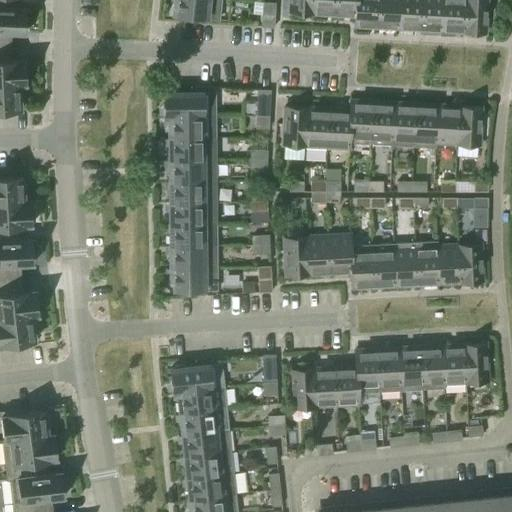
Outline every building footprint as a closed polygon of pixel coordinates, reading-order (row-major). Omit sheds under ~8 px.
[(173,0),(172,14),(218,19),(220,0),(173,0)] [(311,14),(312,0),(289,0),(289,12),(311,14)] [(312,0),(311,14),(333,15),(333,0),(312,0)] [(333,0),(333,15),(354,16),(355,16),(355,0),(333,0)] [(355,0),(355,16),(354,16),(353,26),(376,27),(377,0),(355,0)] [(398,0),(377,0),(376,27),(397,28),(398,0)] [(420,0),(398,0),(397,28),(419,29),(420,0)] [(420,0),(419,29),(441,31),(442,0),(420,0)] [(442,0),(441,31),(462,32),(463,0),(442,0)] [(486,0),(463,0),(462,32),(485,33),(486,0)] [(275,2),(274,2),(262,2),(261,26),(273,27),(275,2)] [(0,32),(24,33),(25,8),(3,7),(2,8),(0,7),(0,32)] [(0,60),(0,85),(21,84),(21,85),(25,85),(24,59),(0,60)] [(0,85),(0,110),(20,109),(20,96),(22,96),(21,85),(21,84),(0,85)] [(256,115),(269,116),(270,90),(257,89),(256,115)] [(214,92),(202,92),(178,92),(176,90),(169,90),(167,92),(163,92),(163,117),(168,117),(168,116),(214,115),(214,92)] [(349,100),(349,110),(350,110),(348,142),(349,143),(370,144),(372,101),(349,100)] [(372,101),(370,144),(391,145),(394,102),(372,101)] [(415,103),(394,102),(391,145),(413,146),(415,103)] [(437,105),(415,103),(413,146),(435,147),(435,142),(437,105)] [(459,106),(437,105),(435,142),(456,144),(459,106)] [(304,145),(306,107),(284,106),(282,144),(304,145)] [(459,106),(456,144),(478,145),(481,107),(459,106)] [(306,107),(304,145),(326,146),(328,109),(306,107)] [(328,109),(326,146),(348,148),(349,143),(348,142),(350,110),(349,110),(328,109)] [(214,137),(214,115),(168,116),(168,117),(168,137),(214,137)] [(269,116),(256,115),(255,127),(268,128),(269,116)] [(215,159),(214,137),(168,137),(169,159),(215,159)] [(250,149),(250,158),(266,159),(267,150),(250,149)] [(266,159),(250,158),(249,168),(266,169),(266,159)] [(215,180),(215,159),(169,159),(169,181),(215,180)] [(0,201),(26,201),(26,200),(25,189),(23,189),(22,176),(1,177),(0,173),(0,201)] [(215,202),(215,180),(169,181),(169,202),(215,202)] [(303,191),(303,181),(288,181),(288,191),(303,191)] [(325,191),(325,181),(310,181),(310,191),(325,191)] [(339,181),(325,181),(325,191),(339,191),(339,181)] [(368,191),(368,181),(353,181),(353,191),(368,191)] [(368,181),(368,191),(382,191),(382,181),(368,181)] [(411,191),(411,181),(396,181),(396,191),(411,191)] [(411,181),(411,191),(425,191),(425,181),(411,181)] [(440,191),(454,191),(454,181),(440,181),(440,191)] [(473,191),(487,191),(487,181),(473,181),(473,191)] [(250,201),(266,201),(266,191),(249,192),(250,201)] [(325,191),(310,191),(310,202),(325,202),(325,191)] [(325,191),(325,202),(339,202),(339,191),(325,191)] [(304,207),(304,197),(290,197),(290,207),(304,207)] [(369,207),(369,197),(355,197),(355,207),(369,207)] [(369,197),(369,207),(384,207),(384,197),(369,197)] [(412,207),(412,197),(398,197),(398,207),(412,207)] [(427,197),(412,197),(412,207),(427,207),(427,197)] [(456,207),(456,197),(441,197),(441,207),(456,207)] [(487,208),(487,197),(473,197),(473,207),(487,208)] [(0,201),(0,240),(7,240),(6,226),(30,225),(29,200),(26,200),(26,201),(0,201)] [(267,210),(266,201),(250,201),(250,211),(267,210)] [(215,223),(215,202),(169,202),(169,224),(215,223)] [(215,245),(215,223),(169,224),(169,245),(215,245)] [(252,245),(268,244),(268,234),(252,235),(252,245)] [(349,234),(327,235),(329,273),(350,272),(349,245),(350,245),(349,234)] [(327,235),(305,236),(307,274),(329,273),(327,235)] [(307,274),(305,236),(283,237),(285,275),(307,274)] [(7,240),(0,240),(0,279),(9,279),(8,265),(32,264),(31,238),(7,240)] [(436,245),(437,245),(436,240),(414,242),(417,284),(438,283),(436,245)] [(417,284),(414,242),(392,243),(395,285),(417,284)] [(395,285),(392,243),(371,244),(373,287),(395,285)] [(480,243),(457,244),(460,282),(482,281),(480,243)] [(269,253),(268,244),(252,245),(253,254),(269,253)] [(371,244),(350,245),(349,245),(350,272),(351,288),(373,287),(371,244)] [(457,244),(437,245),(436,245),(438,283),(460,282),(457,244)] [(215,267),(215,245),(169,245),(170,267),(215,267)] [(257,266),(258,292),(271,292),(270,266),(257,266)] [(215,267),(170,267),(170,289),(216,289),(215,267)] [(9,279),(0,279),(0,319),(34,315),(34,316),(37,316),(34,290),(10,293),(9,279)] [(252,281),(242,282),(243,293),(253,293),(252,281)] [(35,327),(34,316),(34,315),(0,319),(0,348),(13,347),(13,343),(35,340),(33,327),(35,327)] [(463,344),(465,382),(487,381),(485,343),(463,344)] [(465,382),(463,344),(441,345),(443,383),(444,383),(465,382)] [(441,345),(419,346),(422,389),(444,388),(444,383),(443,383),(441,345)] [(422,389),(419,346),(398,347),(400,390),(422,389)] [(400,390),(398,347),(376,349),(379,391),(400,390)] [(379,391),(376,349),(354,350),(355,366),(357,392),(358,392),(379,391)] [(263,382),(276,382),(274,354),(261,355),(263,382)] [(173,368),(169,368),(172,393),(177,392),(177,391),(210,388),(222,386),(220,363),(184,367),(182,365),(175,366),(173,368)] [(355,366),(334,367),(336,405),(358,404),(358,392),(357,392),(355,366)] [(334,367),(312,368),(314,406),(336,405),(334,367)] [(314,406),(312,368),(290,369),(292,407),(314,406)] [(276,382),(263,382),(263,394),(276,394),(276,382)] [(222,386),(210,388),(177,391),(177,392),(179,413),(225,408),(222,386)] [(227,429),(225,408),(179,413),(181,434),(227,429)] [(49,435),(49,434),(48,423),(44,410),(22,413),(22,409),(0,411),(0,414),(3,439),(3,440),(49,435)] [(267,425),(284,424),(283,415),(267,416),(267,425)] [(284,424),(267,425),(268,435),(284,434),(284,424)] [(468,436),(482,435),(481,425),(467,426),(468,436)] [(227,429),(181,434),(184,456),(229,451),(227,429)] [(460,429),(445,431),(447,441),(461,439),(460,429)] [(373,430),(358,432),(359,434),(359,440),(374,438),(373,430)] [(447,441),(445,431),(431,432),(432,442),(447,441)] [(3,440),(3,439),(2,439),(6,480),(9,479),(9,478),(33,476),(33,475),(32,462),(56,459),(53,433),(49,434),(49,435),(3,440)] [(344,436),(346,452),(360,450),(359,440),(359,434),(344,436)] [(402,435),(404,445),(418,444),(417,434),(402,435)] [(404,445),(402,435),(388,437),(389,447),(404,445)] [(359,440),(360,450),(375,449),(374,438),(359,440)] [(331,443),(316,445),(317,455),(332,453),(331,443)] [(317,455),(316,445),(302,446),(303,456),(317,455)] [(267,463),(276,462),(274,446),(265,447),(267,463)] [(229,451),(184,456),(186,477),(232,472),(229,451)] [(60,472),(33,475),(33,476),(9,478),(9,479),(12,511),(40,511),(39,500),(63,497),(60,472)] [(234,494),(232,472),(186,477),(188,499),(234,494)] [(269,490),(279,489),(277,473),(268,474),(269,490)] [(511,511),(511,492),(511,493),(511,487),(502,488),(502,490),(491,492),(491,489),(461,493),(462,495),(451,496),(450,494),(441,495),(442,500),(431,502),(430,496),(421,497),(421,499),(410,500),(410,498),(400,499),(401,505),(390,506),(389,500),(380,501),(381,503),(369,505),(369,502),(360,503),(361,509),(350,510),(349,505),(340,506),(340,508),(329,509),(328,507),(319,508),(319,511),(511,511)] [(281,505),(279,489),(269,490),(271,506),(281,505)] [(235,511),(234,494),(188,499),(189,511),(235,511)]
